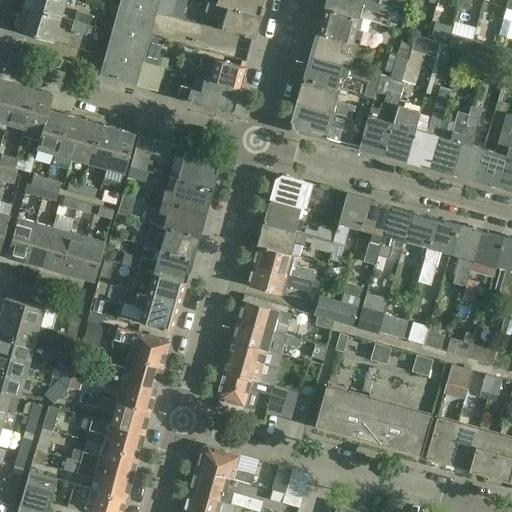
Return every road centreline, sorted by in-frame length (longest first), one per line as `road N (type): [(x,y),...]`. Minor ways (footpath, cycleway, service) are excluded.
road 1 (residential): [(469,510),(178,422)]
road 2 (residential): [(178,422),(255,140)]
road 3 (residential): [(255,140),(80,89),(0,43)]
road 4 (residential): [(511,211),(255,140)]
road 5 (residential): [(255,140),(295,0)]
